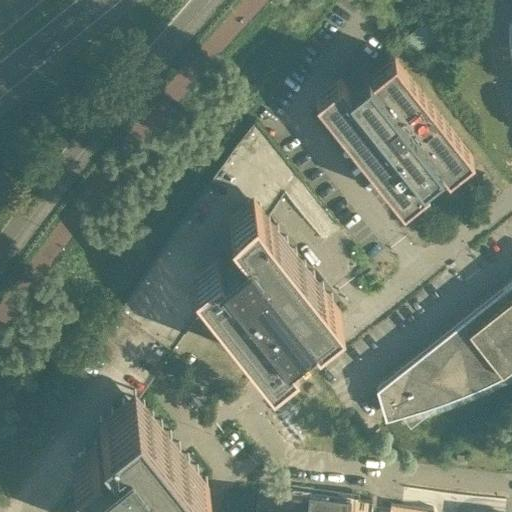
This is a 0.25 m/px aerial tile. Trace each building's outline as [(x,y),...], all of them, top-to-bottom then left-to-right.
[(421,173),(437,160),(446,171),(471,151),(393,53),(370,71),(366,66),(347,80),(338,68),(313,88),(400,198),(426,178),(421,173)] [(272,139),(255,118),(118,308),(172,347),(198,311),(269,362),(295,342),(289,335),(286,331),(307,314),(314,322),(339,301),(271,215),(301,175),(272,139)] [(491,375),(504,368),(511,364),(511,274),(375,383),(384,413),(398,409),(409,424),(451,392),(463,387),(477,381),(491,375)] [(0,511),(52,511),(83,470),(93,482),(92,487),(91,489),(91,493),(90,496),(90,500),(91,504),(91,509),(91,511),(198,511),(199,510),(200,503),(200,496),(199,489),(198,484),(208,476),(140,391),(147,381),(157,367),(172,347),(118,308),(38,420),(0,472),(0,511)] [(370,511),(372,499),(343,496),(258,486),(254,511),(482,511),(472,511),(471,511),(432,511),(433,506),(390,501),(388,511),(370,511)]
